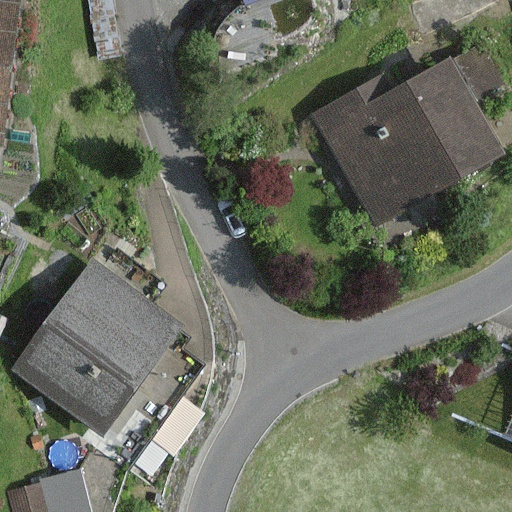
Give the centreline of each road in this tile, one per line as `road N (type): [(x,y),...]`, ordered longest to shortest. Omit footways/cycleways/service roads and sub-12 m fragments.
road 1 (residential): [(288,376),(167,135),(135,0)]
road 2 (unclassified): [(288,376),(338,352),(439,323),(511,283)]
road 3 (unclassified): [(206,511),(240,435),(288,376)]
